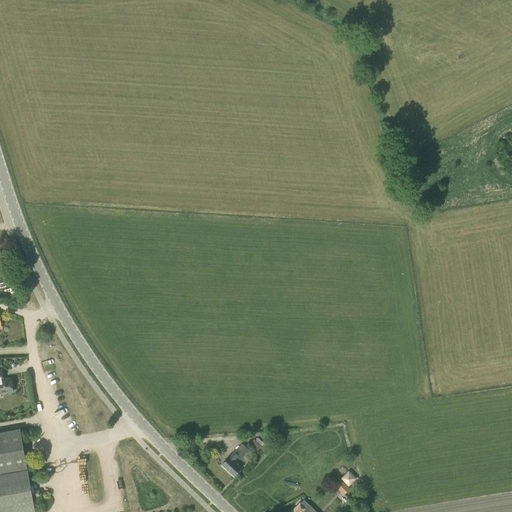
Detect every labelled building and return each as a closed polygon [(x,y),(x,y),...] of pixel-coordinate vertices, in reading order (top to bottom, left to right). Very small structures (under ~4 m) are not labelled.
[(3,380),(2,371),(0,370),(0,394),(13,392),(11,379),(3,380)] [(0,511),(35,511),(35,508),(20,429),(0,432),(0,511)] [(261,447),(254,439),(250,444),(257,451),(261,447)] [(240,460),(249,450),(242,443),(234,452),(223,464),(235,475),(241,468),(234,462),(238,458),(240,460)] [(343,495),(350,489),(341,480),(335,487),(343,495)]
